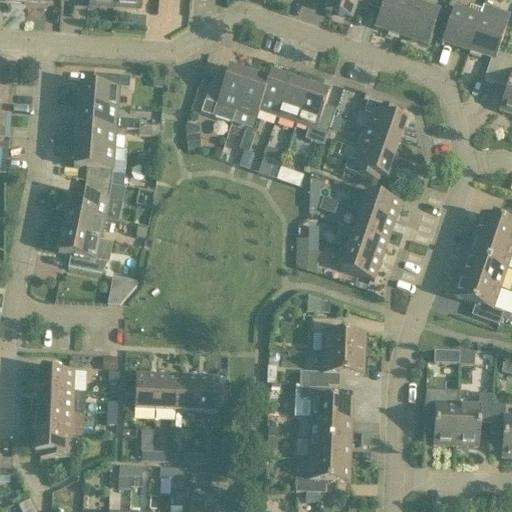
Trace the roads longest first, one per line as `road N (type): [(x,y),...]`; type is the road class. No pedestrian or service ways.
road 1 (residential): [(465,163),(443,81),(247,14),(172,52),(46,44)]
road 2 (residential): [(394,480),(397,379),(465,163)]
road 3 (residential): [(46,44),(36,183),(3,367)]
